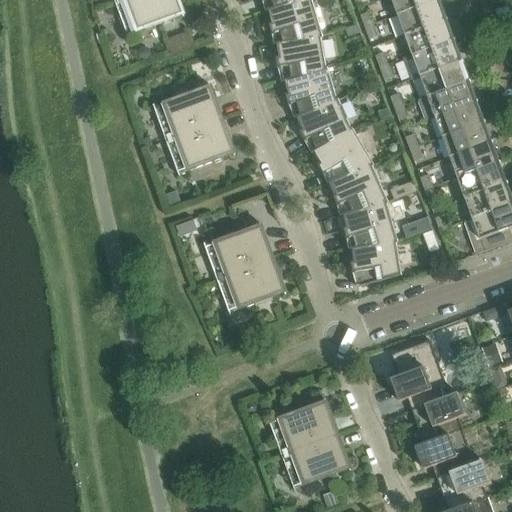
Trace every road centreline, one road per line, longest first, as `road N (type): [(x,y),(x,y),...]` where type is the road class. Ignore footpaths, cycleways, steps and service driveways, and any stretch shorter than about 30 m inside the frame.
road 1 (residential): [(336,336),(215,0)]
road 2 (residential): [(400,511),(336,336)]
road 3 (residential): [(336,336),(511,273)]
